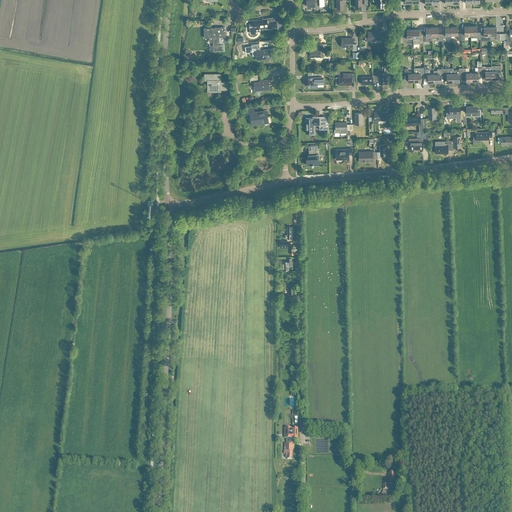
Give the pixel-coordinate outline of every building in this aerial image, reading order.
[(320,6),(320,5),(324,5),(323,0),(306,0),(306,6),(315,5),(315,6),(315,8),(316,9),(317,9),(319,8),(320,8),(320,6)] [(250,25),(251,32),(251,33),(255,32),(255,31),(255,28),(267,26),(268,28),(271,27),(272,27),(277,26),(276,20),(271,20),(271,17),(262,18),(263,19),(253,21),(253,24),(250,25)] [(471,34),(471,37),(477,37),(477,39),(480,39),(480,32),(477,32),(477,25),(470,26),(471,34)] [(452,40),(451,35),(451,26),(445,26),(445,33),(442,33),(442,40),(442,46),(446,45),(445,40),(452,40)] [(461,39),(461,33),(458,33),(457,26),(451,26),(451,35),(454,35),(454,37),(458,36),(458,39),(461,39)] [(468,34),(471,34),(470,26),(464,26),(464,33),(461,33),(461,39),(465,39),(464,36),(468,36),(468,34)] [(487,35),(490,35),(490,26),(483,27),(483,32),(480,32),(480,39),(480,40),(484,40),(484,37),(487,37),(487,35)] [(490,26),(490,35),(493,35),(493,37),(496,37),(496,40),(504,39),(504,33),(496,33),(496,26),(490,26)] [(219,37),(225,37),(225,27),(215,27),(215,28),(204,28),(204,37),(209,37),(209,42),(213,42),(213,45),(209,46),(209,50),(222,49),(222,45),(219,45),(219,37)] [(429,36),(432,35),(432,27),(425,27),(426,34),(422,34),(423,41),(426,40),(426,38),(429,37),(429,36)] [(442,40),(442,33),(438,34),(438,27),(432,27),(432,35),(432,37),(438,37),(439,40),(442,40)] [(411,38),(413,38),(413,29),(406,29),(406,36),(403,36),(403,43),(407,43),(411,43),(411,38)] [(419,34),(419,29),(413,29),(413,38),(413,43),(419,43),(419,42),(423,42),(423,41),(422,34),(419,34)] [(382,34),(382,31),(368,32),(368,34),(365,34),(364,34),(365,41),(369,40),(369,39),(382,39),(382,40),(386,40),(386,33),(382,34)] [(352,44),(352,37),(341,38),(342,47),(352,46),(353,50),(356,50),(356,43),(352,44)] [(323,57),(323,50),(327,50),(326,43),(319,43),(319,47),(310,47),(310,55),(320,55),(320,57),(323,57)] [(251,45),(245,46),(246,52),(252,51),(252,50),(252,49),(255,48),(256,55),(257,60),(267,58),(267,57),(271,56),(270,49),(260,50),(259,44),(251,45)] [(491,70),(491,79),(498,78),(498,72),(501,72),(501,65),(497,65),(497,68),(494,68),(494,70),(491,70)] [(434,82),(433,74),(430,74),(430,72),(430,68),(427,66),(423,66),(424,67),(424,75),(427,75),(427,82),(434,82)] [(485,66),(481,66),(481,67),(482,74),(485,74),(485,79),(491,79),(491,74),(491,70),(491,66),(485,66)] [(421,76),(424,75),(424,67),(414,68),(414,73),(414,81),(421,81),(421,76)] [(478,74),(482,74),(481,67),(478,67),(478,70),(475,70),(475,72),(472,72),(472,81),(479,81),(478,74)] [(414,81),(414,73),(411,73),(411,71),(408,71),(408,68),(404,68),(404,75),(408,74),(408,81),(414,81)] [(440,75),(443,75),(443,68),(438,69),(436,70),(433,70),(433,74),(434,82),(440,82),(440,75)] [(453,71),(453,70),(452,68),(443,68),(443,75),(446,75),(446,82),(453,81),(453,73),(453,71)] [(459,68),(459,69),(453,70),(453,71),(453,73),(453,81),(459,81),(459,74),(462,74),(462,68),(459,68)] [(472,81),(472,72),(469,72),(469,70),(466,71),(465,68),(462,68),(462,74),(466,74),(466,81),(472,81)] [(376,75),(376,81),(377,81),(377,80),(379,80),(379,83),(387,83),(387,73),(387,72),(384,72),(379,72),(379,75),(376,75)] [(237,73),(237,81),(248,81),(247,73),(237,73)] [(343,73),(343,77),(338,77),(336,77),(336,84),(338,84),(351,84),(351,81),(354,81),(354,73),(352,73),(343,73)] [(220,82),(220,74),(204,74),(204,80),(208,80),(208,91),(221,91),(221,89),(230,89),(230,82),(220,82)] [(258,81),(257,78),(257,74),(249,76),(251,86),(254,86),(255,90),(270,88),(268,79),(264,80),(263,77),(259,78),(260,80),(258,81)] [(373,81),(376,81),(376,75),(372,75),(373,76),(361,77),(362,84),(373,83),(373,81)] [(324,76),(308,76),(308,86),(317,86),(317,83),(322,83),(324,83),(324,76)] [(505,113),(505,107),(502,107),(502,105),(491,105),(491,112),(502,112),(502,113),(505,113)] [(254,111),(254,106),(245,108),(246,115),(250,115),(251,124),(268,122),(267,110),(254,111)] [(463,119),(463,116),(463,110),(460,110),(460,106),(449,106),(449,112),(446,112),(446,118),(460,117),(460,119),(463,119)] [(480,115),(480,108),(477,109),(477,106),(466,106),(466,109),(463,110),(463,116),(480,115)] [(389,114),(389,112),(374,112),(374,116),(373,117),(373,124),(378,123),(378,119),(385,119),(386,126),(392,125),(391,114),(389,114)] [(423,128),(423,118),(420,118),(420,115),(404,115),(404,126),(409,126),(409,125),(419,125),(419,132),(424,131),(423,128)] [(324,118),(324,116),(319,116),(312,116),(311,116),(311,117),(305,118),(306,133),(309,132),(309,134),(315,134),(315,125),(318,125),(319,126),(319,129),(327,129),(327,133),(329,133),(329,128),(328,118),(324,118)] [(347,124),(346,122),(335,122),(335,129),(334,129),(334,132),(339,132),(339,133),(347,132),(347,134),(350,134),(350,129),(353,129),(353,124),(347,124)] [(475,136),(474,136),(474,141),(480,141),(480,139),(481,139),(489,139),(489,137),(492,137),(492,136),(492,132),(492,130),(488,130),(488,132),(475,132),(475,136)] [(450,143),(451,149),(454,149),(454,147),(461,147),(460,136),(453,136),(453,140),(448,140),(448,143),(450,143)] [(501,144),(511,143),(511,136),(500,137),(501,144)] [(409,141),(409,149),(422,148),(422,146),(426,146),(425,139),(422,139),(422,141),(420,141),(420,138),(409,138),(409,141)] [(448,143),(445,143),(445,141),(435,141),(435,145),(435,153),(448,152),(448,150),(451,149),(450,143),(448,143)] [(377,151),(377,158),(380,158),(380,155),(387,155),(387,144),(380,144),(380,151),(377,151)] [(316,154),(316,149),(317,149),(317,145),(308,145),(309,157),(306,158),(307,165),(312,164),(312,165),(313,165),(313,164),(319,164),(318,154),(316,154)] [(336,159),(349,159),(349,154),(352,154),(352,147),(348,148),(348,149),(335,149),(336,159)] [(377,158),(377,151),(374,151),(373,151),(373,150),(358,151),(359,161),(374,161),(374,158),(377,158)] [(283,261),(283,269),(288,269),(288,265),(292,265),(292,258),(287,258),(287,261),(283,261)] [(284,444),(284,454),(286,454),(286,458),(287,458),(287,459),(292,459),(292,453),(294,453),(294,444),(291,444),(291,439),(298,439),(298,429),(296,429),(285,429),(285,439),(286,439),(286,444),(284,444)]
